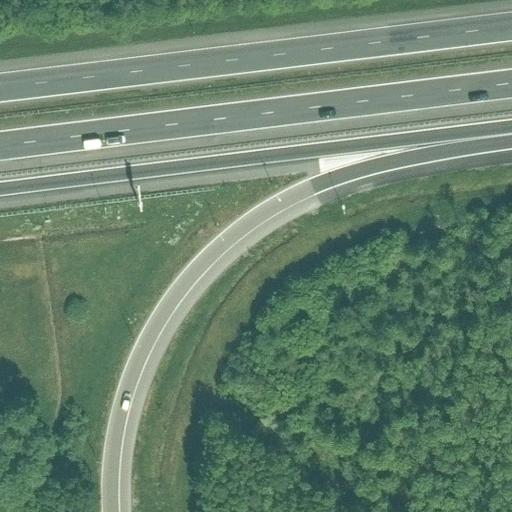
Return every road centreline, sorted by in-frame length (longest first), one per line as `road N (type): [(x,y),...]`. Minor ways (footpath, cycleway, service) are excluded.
road 1 (motorway): [(109,511),(129,370),(174,293),(239,226),(357,168),(511,127)]
road 2 (motorway): [(0,146),(511,82)]
road 3 (motorway): [(0,189),(511,126)]
road 4 (motorway): [(511,26),(0,88)]
